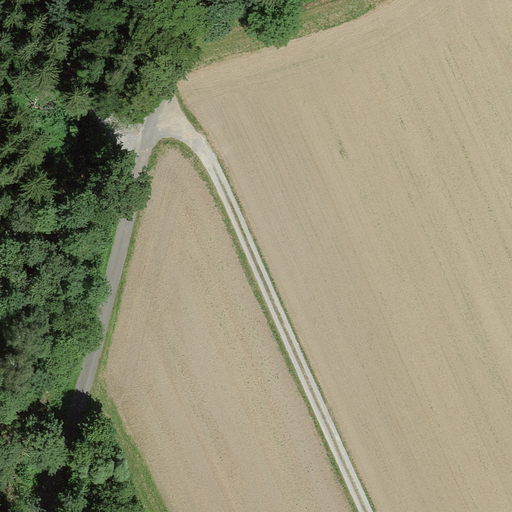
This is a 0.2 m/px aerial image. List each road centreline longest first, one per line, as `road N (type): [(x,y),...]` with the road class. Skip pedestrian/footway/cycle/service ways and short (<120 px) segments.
road 1 (residential): [(168,0),(93,328),(34,511)]
road 2 (track): [(143,112),(183,129),(212,161),(370,511)]
road 3 (track): [(137,135),(54,0)]
